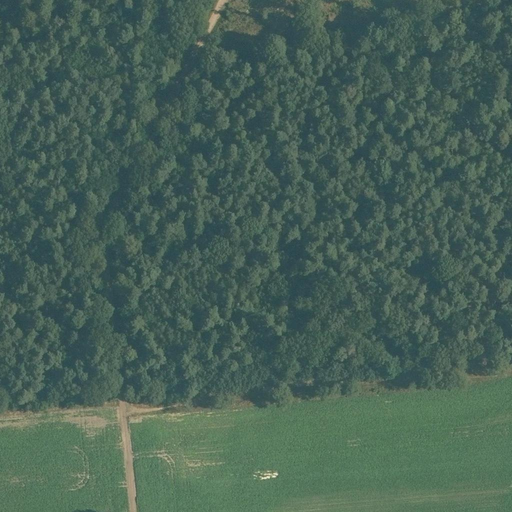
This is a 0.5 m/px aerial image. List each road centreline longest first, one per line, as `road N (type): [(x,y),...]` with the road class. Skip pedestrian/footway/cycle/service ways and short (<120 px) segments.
road 1 (track): [(120,389),(104,220),(223,0)]
road 2 (track): [(511,371),(123,411)]
road 3 (track): [(133,511),(120,389)]
